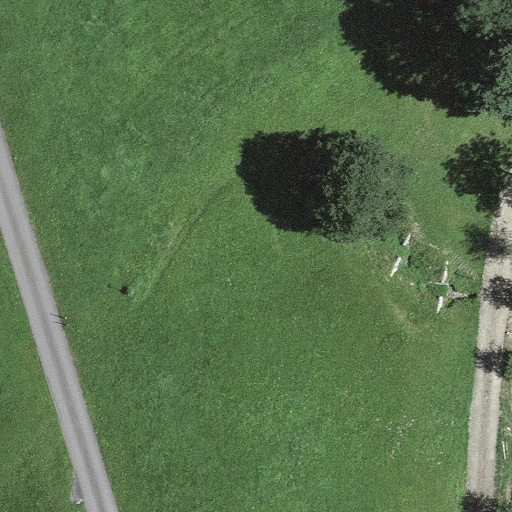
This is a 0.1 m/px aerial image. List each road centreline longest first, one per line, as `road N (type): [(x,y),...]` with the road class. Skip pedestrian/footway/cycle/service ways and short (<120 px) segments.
road 1 (unclassified): [(104,511),(0,169)]
road 2 (track): [(480,511),(511,210)]
